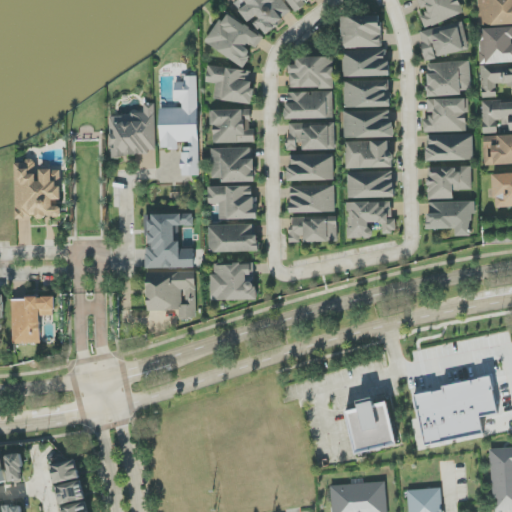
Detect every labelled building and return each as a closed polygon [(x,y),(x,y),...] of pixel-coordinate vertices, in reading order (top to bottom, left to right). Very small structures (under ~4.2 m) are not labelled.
[(293,13),(282,0),(238,0),(234,3),(250,24),(254,21),(265,35),(293,13)] [(305,0),(286,0),(296,13),(307,5),(304,1),(305,0)] [(465,13),(460,0),(417,0),(422,13),(420,14),(426,29),(465,13)] [(511,24),(511,0),(478,0),(479,26),(511,24)] [(245,68),(255,50),(256,51),(265,37),(226,13),(207,44),(245,68)] [(341,17),(342,48),(382,47),(381,16),(341,17)] [(470,50),(464,22),(420,32),(426,60),(470,50)] [(482,64),(511,62),(511,27),(481,29),(482,64)] [(389,50),(343,51),(344,77),(389,76),(389,50)] [(334,57),(297,58),(297,65),(291,65),(291,89),(334,88),(334,57)] [(429,97),(462,95),(462,92),(472,91),(470,62),(428,64),(429,97)] [(254,71),(208,66),(206,83),(216,84),(214,100),(250,104),(254,71)] [(482,98),(497,97),(497,85),(511,84),(511,66),(481,68),(482,98)] [(199,176),(198,76),(184,77),(184,83),(178,83),(178,109),(160,109),(161,149),(179,149),(178,143),(189,142),(189,150),(181,150),(181,176),(199,176)] [(345,82),(346,108),(391,107),(390,80),(345,82)] [(287,119),(334,119),(334,92),(287,93),(287,119)] [(425,133),(468,132),(467,99),(428,100),(428,116),(424,116),(425,133)] [(155,104),(144,104),(144,115),(111,116),(112,156),(156,155),(155,104)] [(214,144),(256,143),(256,129),(251,130),(251,110),(213,111),(214,144)] [(345,139),(393,138),(392,111),(344,112),(345,139)] [(288,125),(288,151),(336,150),(335,124),(288,125)] [(473,134),(428,135),(428,161),(474,160),(473,134)] [(511,135),(484,136),(485,165),(511,164),(511,135)] [(346,142),(347,169),(394,168),(394,152),(389,152),(389,141),(346,142)] [(212,179),(222,178),(222,183),(254,182),(253,148),(211,149),(212,179)] [(334,154),(289,155),(290,182),(335,180),(334,154)] [(17,219),(62,217),(62,207),(53,207),(53,201),(62,200),(61,169),(37,170),(37,162),(15,162),(17,219)] [(472,190),(472,167),(428,168),(429,200),(454,199),(453,190),(472,190)] [(349,172),(349,199),(395,198),(394,171),(349,172)] [(511,173),(494,174),(495,208),(511,207),(511,173)] [(209,205),(220,205),(220,220),(258,219),(258,197),(253,197),(253,186),(209,187),(209,205)] [(336,212),(335,186),(291,187),(291,214),(336,212)] [(428,203),(429,230),(456,229),(456,237),(474,236),(472,201),(428,203)] [(348,239),(372,239),(371,223),(384,223),(384,233),(394,233),(394,202),(348,203),(348,239)] [(148,269),(195,268),(194,249),(180,249),(180,226),(194,226),(194,214),(148,215),(148,269)] [(304,243),(338,242),(338,217),(294,219),(294,227),(289,227),(290,243),(304,243)] [(210,253),(258,252),(257,225),(209,226),(210,253)] [(211,301),(258,300),(257,280),(255,280),(254,264),(215,265),(215,274),(211,274),(211,301)] [(147,273),(148,311),(180,311),(180,319),(197,319),(195,272),(147,273)] [(55,298),(12,299),(13,344),(41,344),(41,317),(56,316),(55,298)] [(416,395),(425,447),(484,437),(480,418),(498,414),(491,378),(443,386),(444,390),(416,395)] [(397,445),(388,402),(375,405),(373,399),(358,402),(359,409),(346,412),(356,454),(397,445)] [(494,511),(511,510),(511,448),(490,449),(494,511)] [(24,481),(22,454),(7,456),(9,482),(24,481)] [(80,479),(77,458),(51,463),(54,484),(80,479)] [(57,487),(60,505),(86,500),(82,482),(57,487)] [(387,511),(387,484),(332,485),(332,511),(387,511)] [(408,511),(442,511),(442,489),(409,490),(408,511)] [(61,508),(62,511),(88,511),(86,502),(61,508)]
